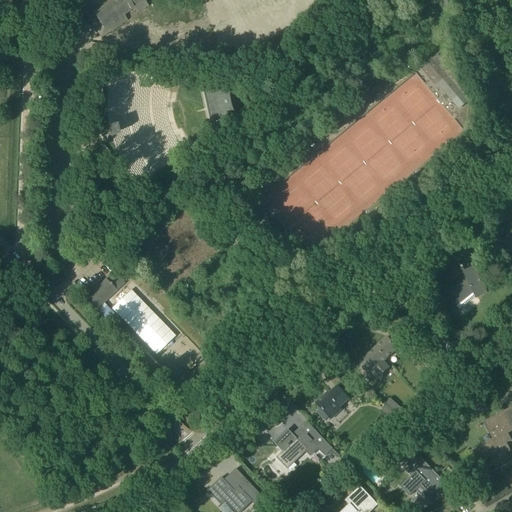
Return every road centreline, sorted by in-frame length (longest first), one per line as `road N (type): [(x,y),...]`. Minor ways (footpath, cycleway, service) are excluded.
road 1 (tertiary): [(202,458),(324,337),(511,178)]
road 2 (unknown): [(51,299),(224,150),(300,99)]
road 3 (unclassified): [(25,272),(24,0)]
road 4 (unclassified): [(202,458),(25,272)]
road 5 (track): [(51,511),(202,458)]
